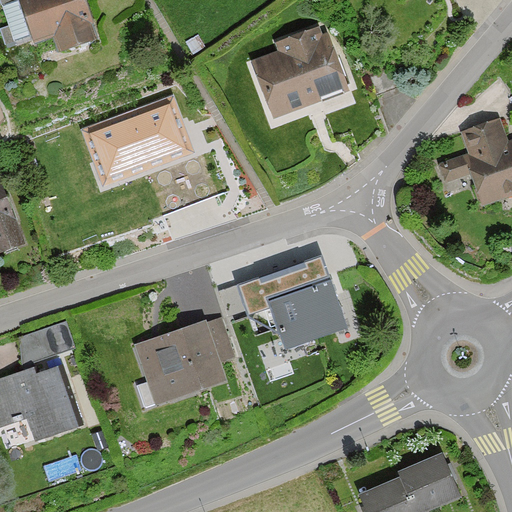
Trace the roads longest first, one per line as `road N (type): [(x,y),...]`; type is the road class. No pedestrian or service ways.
road 1 (residential): [(358,199),(0,318)]
road 2 (residential): [(150,511),(430,381)]
road 3 (residential): [(511,21),(358,199)]
road 4 (residential): [(358,199),(441,321)]
